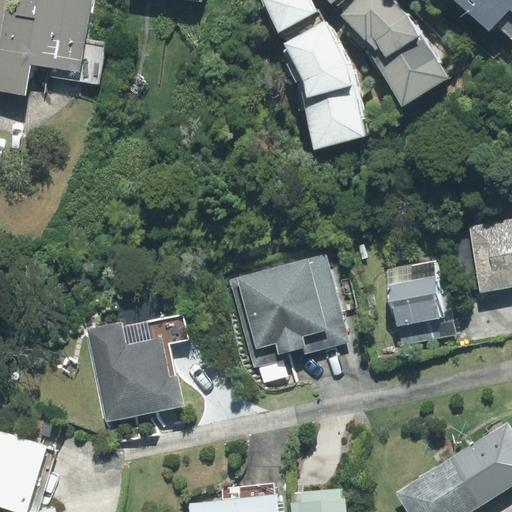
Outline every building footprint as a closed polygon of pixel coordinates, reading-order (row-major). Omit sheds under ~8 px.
[(27,0),(27,9),(11,8),(7,88),(47,90),(48,67),(104,69),(107,0),(27,0)] [(328,0),(278,0),(294,26),(332,6),(328,0)] [(409,0),(362,0),(353,10),(387,45),(422,98),(463,70),(433,25),(429,18),(409,0)] [(511,0),(441,0),(481,38),(503,14),(511,22),(511,0)] [(287,51),(319,104),(334,146),(380,130),(365,88),(328,27),(287,51)] [(511,208),(475,215),(487,287),(511,282),(511,208)] [(330,326),(335,348),(363,341),(339,247),(252,270),(270,339),(289,335),(292,347),(322,340),(319,329),(330,326)] [(451,252),(394,266),(413,346),(470,332),(451,252)] [(134,315),(92,324),(112,415),(202,396),(196,368),(190,369),(180,324),(138,333),(134,315)] [(511,417),(409,488),(425,511),(474,511),(511,486),(511,417)] [(64,433),(0,418),(0,497),(47,508),(64,433)] [(243,484),(244,491),(200,496),(202,511),(296,511),(293,485),(284,486),(283,479),(243,484)] [(361,511),(357,481),(300,490),(303,511),(361,511)]
